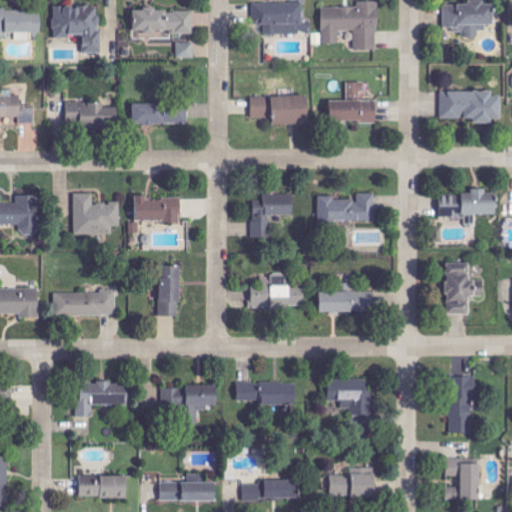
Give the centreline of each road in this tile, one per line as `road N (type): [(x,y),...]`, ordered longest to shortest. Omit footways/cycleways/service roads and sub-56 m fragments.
road 1 (residential): [(0,162),(511,157)]
road 2 (residential): [(0,350),(511,346)]
road 3 (residential): [(406,511),(410,0)]
road 4 (residential): [(219,0),(216,348)]
road 5 (residential): [(43,351),(43,511)]
